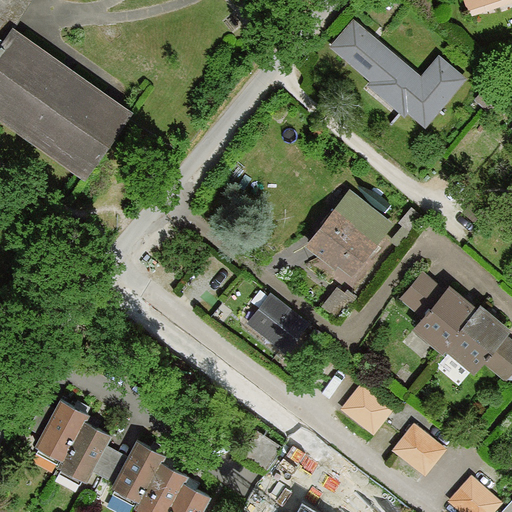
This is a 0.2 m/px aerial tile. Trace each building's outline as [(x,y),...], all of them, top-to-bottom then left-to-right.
[(0,0),(0,114),(84,174),(128,112),(10,30),(24,8),(29,0),(0,0)] [(354,19),(330,46),(371,81),(368,85),(406,117),(409,113),(426,127),(468,78),(440,55),(422,76),(354,19)] [(493,79),(475,99),(491,112),(508,92),(493,79)] [(390,227),(347,194),(307,246),(316,253),(350,279),(390,227)] [(426,315),(416,327),(474,375),(486,361),(510,381),(511,378),(511,340),(506,335),(509,331),(482,309),(480,312),(451,288),(447,293),(425,274),(405,298),(426,315)] [(337,289),(324,306),(340,318),(353,301),(337,289)] [(308,324),(271,296),(251,323),(288,351),(308,324)] [(395,408),(363,384),(344,408),(376,432),(395,408)] [(43,435),(37,446),(64,460),(60,467),(87,482),(94,470),(107,445),(113,434),(87,421),(91,414),(62,399),(57,409),(43,435)] [(29,427),(43,435),(57,409),(44,401),(29,427)] [(446,450),(416,426),(396,449),(427,474),(446,450)] [(247,448),(243,454),(267,470),(283,446),(259,430),(247,448)] [(167,455),(138,440),(130,457),(117,482),(114,486),(142,501),(139,508),(146,511),(204,511),(213,495),(184,480),(188,473),(164,461),(167,455)] [(130,457),(107,445),(94,470),(117,482),(130,457)] [(493,511),(502,502),(473,477),(452,501),(464,511),(493,511)] [(511,511),(511,503),(503,511),(511,511)]
